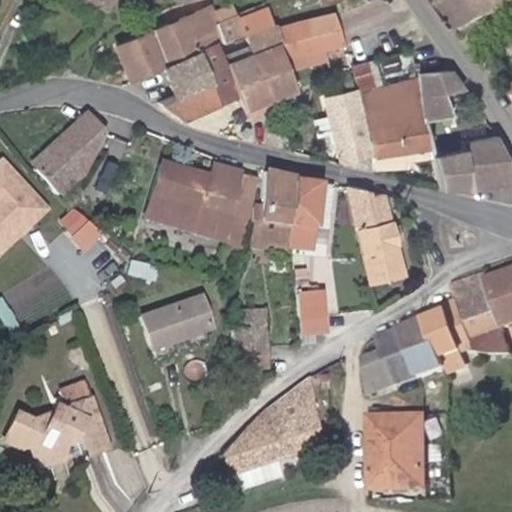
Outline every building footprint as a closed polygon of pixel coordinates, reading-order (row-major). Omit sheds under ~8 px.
[(92,0),(106,8),(111,0),(174,0),(180,4),(189,0),(92,0)] [(254,9),(260,6),(257,0),(244,0),(228,7),(232,17),(254,9)] [(511,0),(430,0),(435,7),(445,20),(453,32),(477,18),(511,5),(511,0)] [(270,23),(263,5),(260,6),(254,9),(232,17),(240,35),(270,23)] [(210,26),(216,24),(209,7),(204,9),(210,26)] [(222,21),(232,17),(228,7),(218,10),(222,21)] [(219,37),(216,24),(210,26),(204,9),(114,47),(129,80),(142,75),(161,67),(190,55),(196,52),(216,44),(220,42),(219,37)] [(322,59),(328,57),(345,53),(335,13),(315,18),(289,25),(273,29),(276,41),(259,49),(264,62),(253,66),(267,99),(292,88),(289,78),(288,77),(286,70),(286,68),(322,59)] [(224,67),(216,44),(196,52),(208,81),(218,103),(207,108),(211,115),(219,132),(229,127),(244,120),(242,115),(224,67)] [(428,148),(423,118),(415,73),(413,59),(442,56),(434,45),(349,66),(353,80),(355,89),(361,111),(370,156),(428,148)] [(172,95),(208,81),(196,52),(190,55),(161,67),(172,95)] [(413,59),(415,73),(451,69),(442,56),(413,59)] [(322,59),(286,68),(286,70),(288,77),(324,69),(322,59)] [(267,99),(253,66),(250,61),(224,67),(242,115),(263,108),(270,106),(267,99)] [(415,73),(423,118),(448,113),(443,90),(462,85),(451,69),(415,73)] [(218,103),(208,81),(172,95),(156,102),(177,119),(180,119),(207,108),(218,103)] [(361,111),(355,89),(325,96),(340,162),(370,156),(361,111)] [(95,152),(104,132),(86,115),(30,168),(33,171),(52,193),(55,196),(78,176),(91,149),(95,152)] [(459,145),(429,151),(435,185),(511,188),(511,177),(493,133),(458,139),(459,145)] [(225,240),(241,176),(213,168),(211,179),(161,166),(144,219),(225,240)] [(0,248),(38,212),(0,171),(0,248)] [(286,243),(287,228),(291,182),(291,180),(288,179),(263,172),(259,240),(286,243)] [(225,240),(222,250),(241,254),(257,180),(241,176),(225,240)] [(291,182),(287,228),(288,244),(311,247),(311,242),(313,229),(328,230),(333,186),(291,182)] [(367,284),(403,274),(384,195),(367,190),(343,187),(367,284)] [(68,212),(53,226),(66,239),(81,225),(68,212)] [(81,225),(66,239),(79,253),(94,238),(81,225)] [(313,229),(311,242),(326,243),(328,230),(313,229)] [(450,235),(451,247),(463,247),(463,235),(450,235)] [(156,270),(130,264),(127,276),(153,283),(156,270)] [(477,353),(511,358),(511,349),(510,341),(506,329),(511,326),(511,271),(488,281),(494,294),(492,295),(461,307),(464,314),(471,336),(472,339),(472,340),(475,347),(477,353)] [(458,300),(461,307),(492,295),(494,294),(488,281),(486,275),(454,287),(458,300)] [(292,292),(296,334),(321,332),(318,290),(292,292)] [(8,298),(20,316),(27,312),(15,294),(8,298)] [(20,316),(8,298),(0,303),(0,317),(10,334),(24,323),(20,316)] [(140,318),(151,351),(210,331),(198,298),(140,318)] [(443,306),(446,312),(461,307),(458,300),(443,306)] [(464,314),(461,307),(446,312),(425,320),(427,324),(432,339),(436,338),(444,358),(475,347),(472,340),(472,339),(471,336),(464,314)] [(447,367),(444,358),(436,338),(432,339),(427,324),(425,320),(377,339),(381,349),(396,387),(447,367)] [(234,331),(237,370),(267,369),(264,328),(234,331)] [(369,397),(396,387),(381,349),(365,360),(369,397)] [(223,453),(219,459),(226,478),(319,448),(309,380),(298,387),(260,415),(259,416),(223,453)] [(31,430),(42,477),(62,471),(69,459),(78,456),(82,468),(104,461),(100,448),(102,446),(96,427),(93,427),(87,412),(92,411),(86,394),(60,402),(65,419),(31,430)] [(369,417),(370,488),(425,487),(423,415),(369,417)] [(5,442),(23,449),(24,450),(33,480),(42,477),(31,430),(27,431),(14,424),(5,442)] [(18,459),(23,449),(5,442),(0,451),(18,459)]
